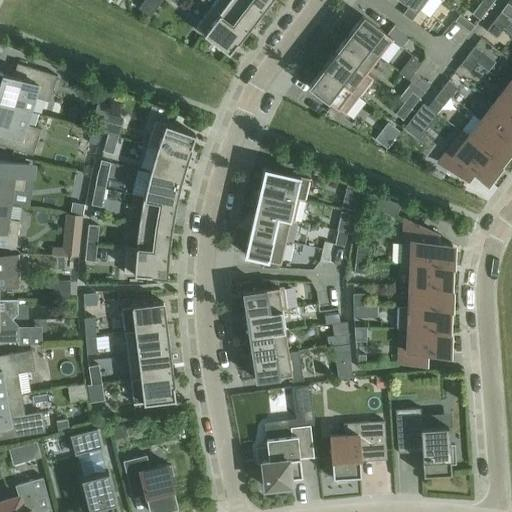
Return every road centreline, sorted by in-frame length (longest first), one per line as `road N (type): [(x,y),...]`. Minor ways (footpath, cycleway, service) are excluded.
road 1 (residential): [(239,511),(210,379),(204,305),(212,207),(247,110),(325,0)]
road 2 (residential): [(497,511),(481,298),(492,248),(511,215)]
